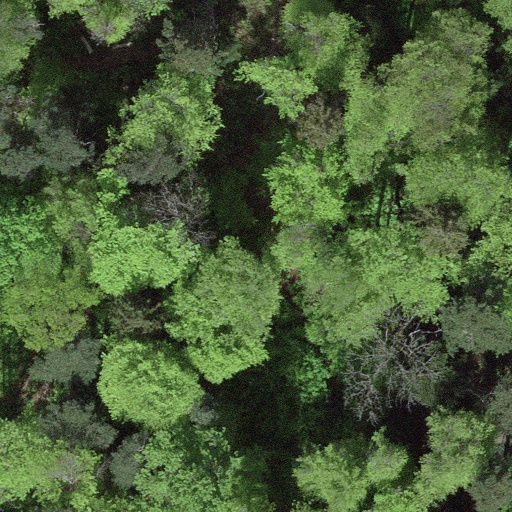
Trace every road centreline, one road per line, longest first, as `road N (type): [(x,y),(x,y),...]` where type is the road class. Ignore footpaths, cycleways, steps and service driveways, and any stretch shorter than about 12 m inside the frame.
road 1 (track): [(259,0),(265,41),(258,83),(235,125),(140,218),(97,273),(0,472)]
road 2 (track): [(0,56),(179,0)]
